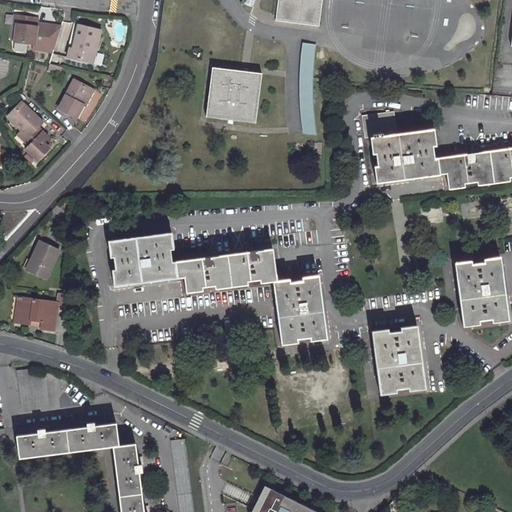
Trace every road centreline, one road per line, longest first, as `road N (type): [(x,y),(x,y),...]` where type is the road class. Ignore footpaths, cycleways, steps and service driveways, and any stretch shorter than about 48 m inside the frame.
road 1 (unclassified): [(0,344),(107,376),(347,491),(377,487),(400,472),(511,377)]
road 2 (unclassified): [(42,203),(122,101),(145,10)]
